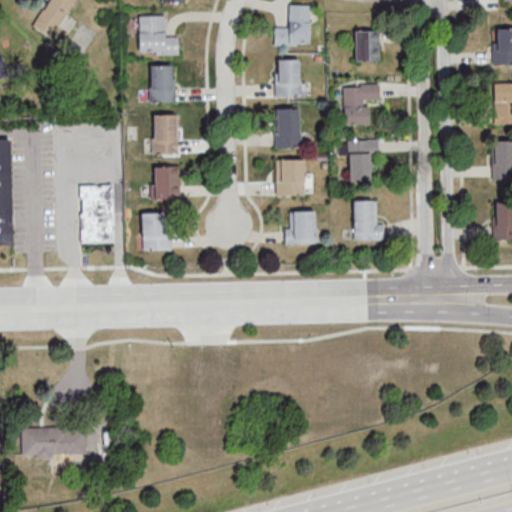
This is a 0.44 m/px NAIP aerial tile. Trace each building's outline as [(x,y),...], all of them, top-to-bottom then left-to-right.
[(73,0),(48,0),(35,23),(53,34),(73,0)] [(274,25),(274,44),(309,44),(309,4),(288,4),(287,25),(274,25)] [(177,54),(177,35),(165,35),(165,14),(139,14),(139,54),(177,54)] [(493,63),(511,63),(511,27),(493,28),(493,63)] [(355,60),(379,60),(379,30),(355,30),(355,60)] [(275,97),(299,97),(299,58),(275,58),(275,97)] [(174,64),(150,64),(150,102),(174,102),(174,64)] [(493,124),(511,123),(511,82),(493,82),(493,124)] [(344,84),(344,124),(369,124),(369,101),(378,100),(378,84),(344,84)] [(276,147),(298,147),(298,107),(276,107),(276,147)] [(177,114),(153,114),(153,153),(177,153),(177,114)] [(0,138),(8,138),(12,251),(0,251),(0,138)] [(511,139),(493,140),(493,179),(511,179),(511,139)] [(338,140),(338,155),(349,154),(349,179),(370,179),(370,153),(377,153),(377,140),(338,140)] [(276,194),(304,194),(304,158),(276,158),(276,194)] [(153,166),(153,198),(179,198),(179,166),(153,166)] [(80,185),(111,184),(113,247),(82,248),(80,185)] [(353,239),(380,239),(380,199),(353,199),(353,239)] [(495,239),(511,238),(511,210),(511,211),(511,201),(495,201),(495,239)] [(314,242),(314,210),(293,210),(293,223),(285,223),(285,242),(314,242)] [(171,249),(171,212),(142,212),(142,249),(171,249)] [(21,426),(85,426),(85,454),(21,454),(21,426)]
